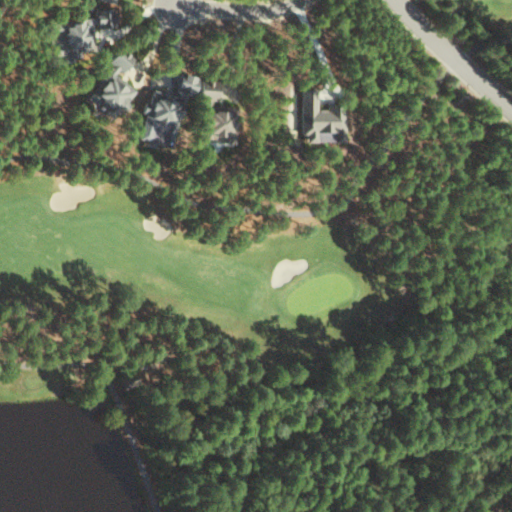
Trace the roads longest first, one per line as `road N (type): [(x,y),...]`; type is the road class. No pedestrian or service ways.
road 1 (residential): [(396,0),(511,118)]
road 2 (residential): [(298,0),(270,12),(171,4)]
